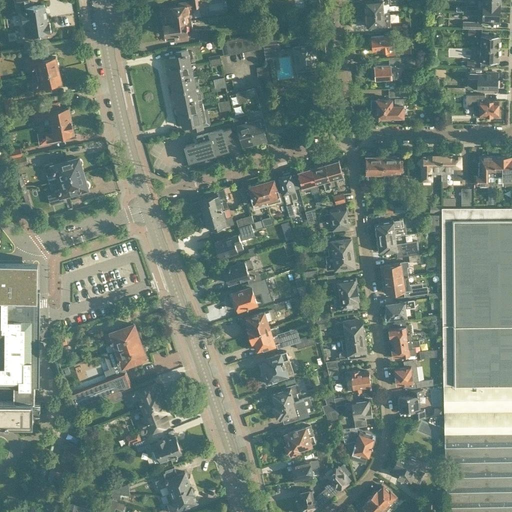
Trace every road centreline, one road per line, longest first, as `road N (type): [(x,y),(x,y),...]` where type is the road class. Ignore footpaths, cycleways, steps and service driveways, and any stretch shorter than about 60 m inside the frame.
road 1 (unclassified): [(327,511),(371,472),(387,428),(348,147),(333,140),(183,186)]
road 2 (tertiary): [(249,511),(143,199)]
road 3 (tertiary): [(143,199),(98,0)]
road 4 (unclassified): [(353,131),(511,128)]
road 5 (unclassified): [(353,131),(333,0)]
